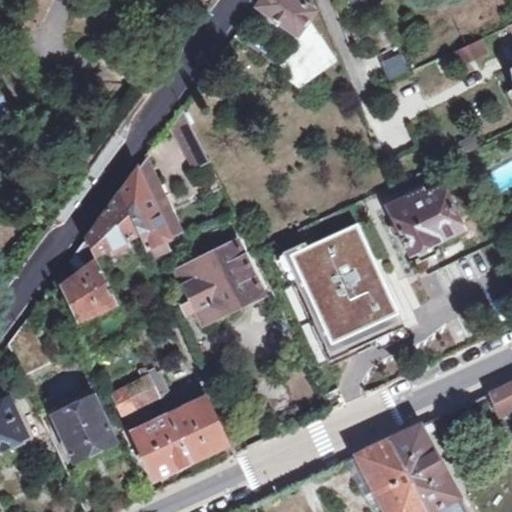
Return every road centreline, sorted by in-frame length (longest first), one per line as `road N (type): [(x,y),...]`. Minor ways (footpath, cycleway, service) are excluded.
road 1 (secondary): [(0,322),(236,0)]
road 2 (tertiary): [(154,511),(511,347)]
